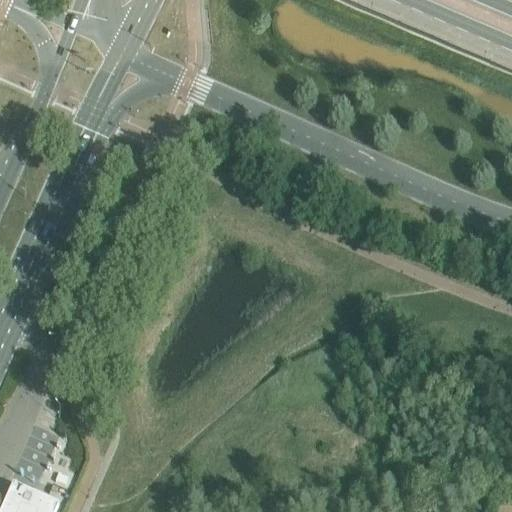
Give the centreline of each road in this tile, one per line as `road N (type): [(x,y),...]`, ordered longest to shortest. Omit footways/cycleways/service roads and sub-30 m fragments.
road 1 (secondary): [(187,83),(511,227)]
road 2 (secondary): [(0,340),(99,110)]
road 3 (secondary): [(54,69),(0,194)]
